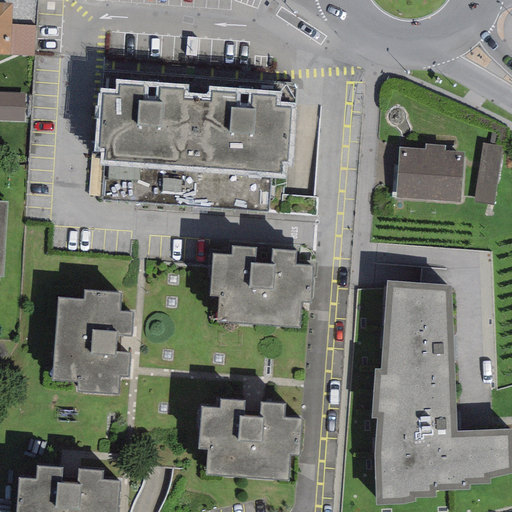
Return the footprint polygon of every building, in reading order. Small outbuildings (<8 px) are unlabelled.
[(13,4),(0,3),(0,53),(9,55),(11,24),(13,4)] [(35,26),(11,24),(9,55),(33,56),(35,26)] [(297,83),(105,69),(99,155),(105,155),(102,198),(267,210),(270,170),(285,171),(289,109),(295,109),(297,83)] [(24,93),(0,92),(0,120),(23,121),(24,93)] [(504,147),(483,143),(472,202),(493,206),(504,147)] [(399,148),(395,198),(460,203),(464,152),(445,151),(445,146),(425,144),(425,149),(399,148)] [(219,296),(217,322),(299,328),(301,302),(310,303),(312,266),(294,265),(295,252),(273,250),(272,264),(254,263),(255,248),(232,246),(231,255),(213,254),(210,295),(219,296)] [(450,285),(387,281),(380,368),(375,367),(371,418),(377,418),(374,455),(376,505),(404,504),(414,501),(414,498),(435,497),(435,491),(469,490),(468,484),(490,484),(489,478),(511,473),(511,429),(456,432),(450,285)] [(85,300),(58,298),(52,380),(78,382),(77,391),(117,394),(118,375),(129,376),(130,354),(116,353),(118,335),(132,337),(134,314),(118,312),(119,294),(86,292),(85,300)] [(207,448),(205,475),(287,481),(289,455),(298,456),(301,419),(284,417),(285,405),(261,403),(260,417),(243,416),(244,401),(220,399),(220,408),(202,407),(199,448),(207,448)] [(117,511),(119,482),(100,480),(101,472),(80,471),(79,485),(61,483),(62,468),(37,467),(35,481),(19,479),(17,511),(117,511)]
